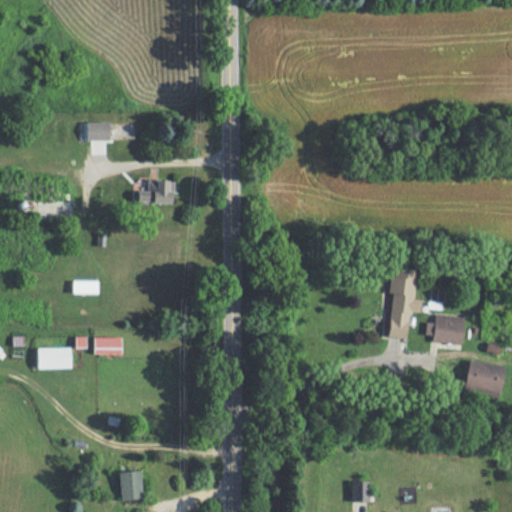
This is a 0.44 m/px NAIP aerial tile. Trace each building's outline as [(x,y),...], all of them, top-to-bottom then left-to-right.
[(83,122),(84,140),(107,140),(106,121),(83,122)] [(170,202),(171,180),(145,180),(145,190),(135,190),(135,202),(170,202)] [(386,336),(404,338),(407,311),(418,312),(419,299),(412,298),(414,273),(389,271),(387,292),(390,292),(386,336)] [(430,341),(459,344),(462,316),(433,313),(432,322),(425,321),(423,334),(431,335),(430,341)] [(73,347),(85,347),(85,336),(73,336),(73,347)] [(120,337),(92,336),(92,353),(119,353),(120,337)] [(36,348),(36,368),(69,367),(69,347),(36,348)] [(497,397),(503,366),(467,359),(461,390),(497,397)] [(140,499),(139,470),(117,471),(118,499),(140,499)] [(367,480),(349,480),(348,501),(367,501),(367,480)]
